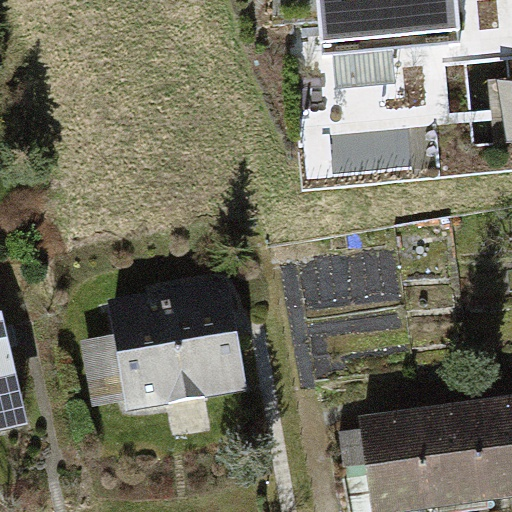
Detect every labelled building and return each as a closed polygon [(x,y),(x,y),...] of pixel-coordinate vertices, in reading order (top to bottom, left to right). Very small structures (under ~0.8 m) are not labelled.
[(338,0),(343,59),(493,49),(489,0),(338,0)] [(250,283),(120,310),(142,417),(272,391),(250,283)] [(25,322),(0,328),(0,446),(53,434),(25,322)] [(511,400),(480,404),(493,497),(511,494),(511,400)] [(493,497),(480,404),(421,413),(434,504),(493,497)] [(434,504),(421,413),(368,420),(381,511),(434,504)]
